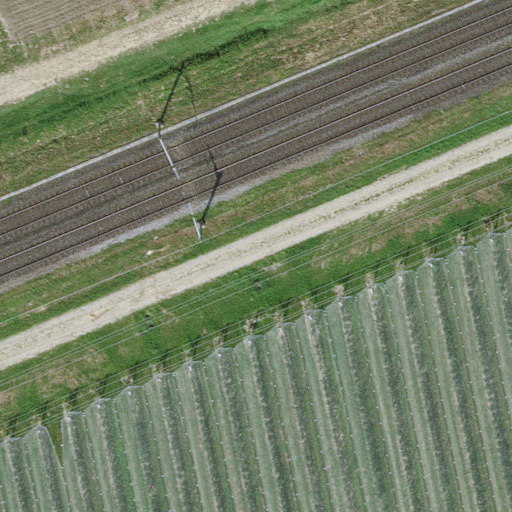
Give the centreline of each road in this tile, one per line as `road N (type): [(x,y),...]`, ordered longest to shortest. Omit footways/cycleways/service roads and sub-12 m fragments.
road 1 (track): [(511,142),(0,358)]
road 2 (track): [(0,101),(244,0)]
